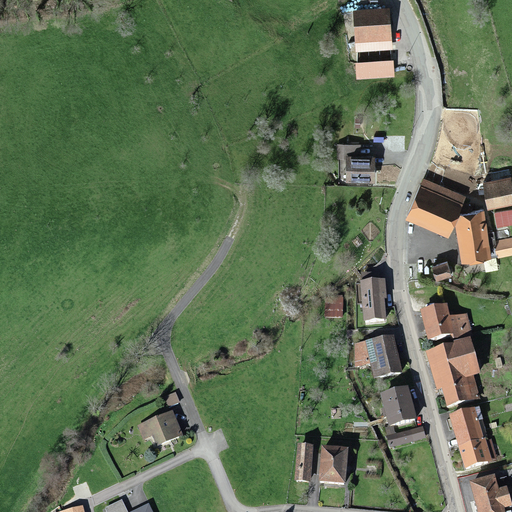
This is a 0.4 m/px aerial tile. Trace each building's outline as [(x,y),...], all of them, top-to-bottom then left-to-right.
[(383,6),(351,8),(352,40),(385,38),(383,6)] [(377,126),(368,127),(369,136),(378,135),(377,126)] [(369,155),(344,155),(344,178),(370,178),(369,155)] [(505,174),(479,179),(484,204),(509,200),(505,174)] [(423,176),(405,217),(444,234),(452,216),(455,211),(462,193),(423,176)] [(486,254),(478,207),(455,211),(452,216),(459,259),(486,254)] [(511,250),(510,239),(494,243),(497,257),(511,253),(511,250)] [(442,260),(428,264),(433,277),(446,272),(442,260)] [(380,274),(357,276),(360,321),(383,320),(380,274)] [(324,298),(323,319),(339,319),(340,299),(324,298)] [(439,305),(416,310),(423,339),(446,333),(448,338),(468,333),(463,313),(442,318),(439,305)] [(396,373),(388,337),(352,346),(357,368),(370,365),(373,378),(396,373)] [(464,341),(423,352),(433,390),(438,389),(442,405),(472,397),(467,381),(475,379),(464,341)] [(403,387),(376,395),(386,426),(412,418),(403,387)] [(174,394),(163,399),(168,409),(179,404),(174,394)] [(472,407),(447,414),(462,467),(491,459),(486,443),(483,444),(472,407)] [(181,438),(170,411),(135,426),(142,443),(151,439),(155,449),(181,438)] [(403,434),(385,439),(388,449),(406,443),(403,434)] [(308,447),(295,447),(292,479),(306,480),(308,447)] [(341,450),(317,448),(316,482),(340,483),(341,450)] [(494,479),(471,486),(477,507),(478,511),(511,511),(511,491),(499,495),(494,479)] [(129,511),(127,511),(121,499),(104,507),(106,511),(152,511),(149,503),(129,511)]
